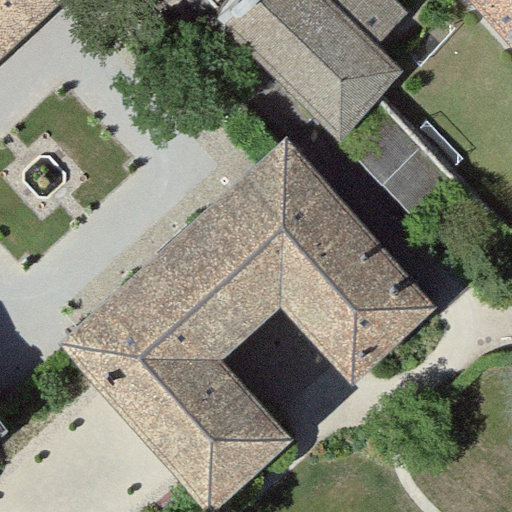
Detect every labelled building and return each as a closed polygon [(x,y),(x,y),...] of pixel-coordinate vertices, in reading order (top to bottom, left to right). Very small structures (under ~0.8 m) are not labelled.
[(0,0),(0,43),(47,0),(0,0)] [(381,36),(344,0),(245,0),(227,19),(339,129),(407,61),(381,36)] [(344,0),(381,36),(410,6),(402,0),(344,0)] [(511,0),(492,0),(511,21),(511,0)] [(379,101),(343,135),(421,216),(457,182),(379,101)] [(268,150),(60,339),(196,488),(208,502),(295,423),(224,345),(281,293),(352,371),(433,298),(285,135),(268,150)]
